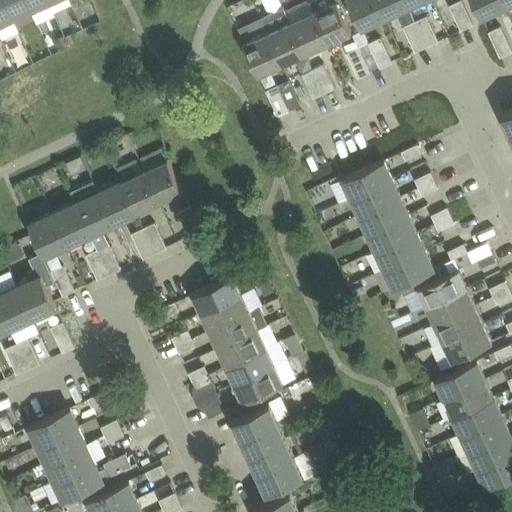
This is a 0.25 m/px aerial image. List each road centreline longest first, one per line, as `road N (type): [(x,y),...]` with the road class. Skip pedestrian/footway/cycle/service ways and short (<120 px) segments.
road 1 (residential): [(459,106),(443,71),(303,135)]
road 2 (residential): [(217,511),(136,339)]
road 3 (residential): [(136,339),(115,293),(199,255)]
road 4 (residential): [(7,399),(136,339)]
